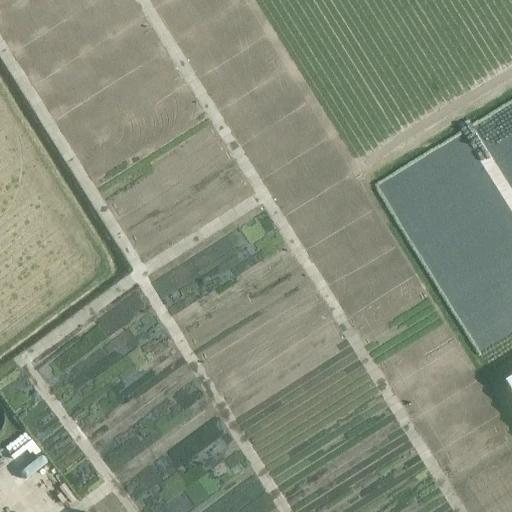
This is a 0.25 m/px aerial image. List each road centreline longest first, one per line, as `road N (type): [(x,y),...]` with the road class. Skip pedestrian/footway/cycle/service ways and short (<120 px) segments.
road 1 (track): [(289,511),(140,271),(262,195),(460,511)]
road 2 (track): [(140,271),(0,45)]
road 3 (track): [(140,0),(262,195)]
road 4 (track): [(23,366),(133,511)]
